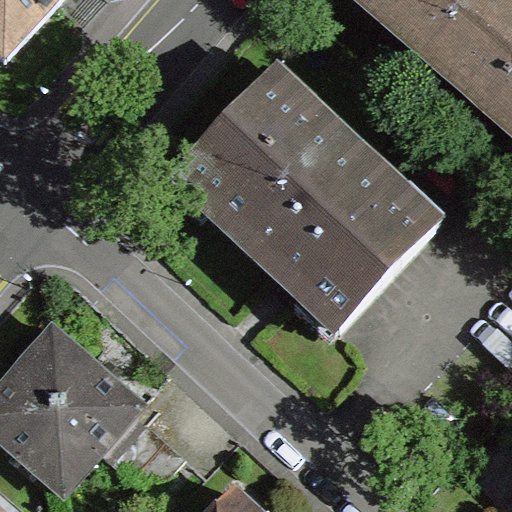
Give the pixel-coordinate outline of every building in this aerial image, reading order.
[(0,0),(0,69),(65,0),(0,0)] [(511,156),(511,0),(337,0),(334,5),(511,157),(511,156)] [(261,71),(154,185),(334,352),(440,239),(261,71)] [(142,412),(47,329),(0,381),(0,454),(58,506),(142,412)] [(247,511),(228,493),(209,511),(247,511)]
